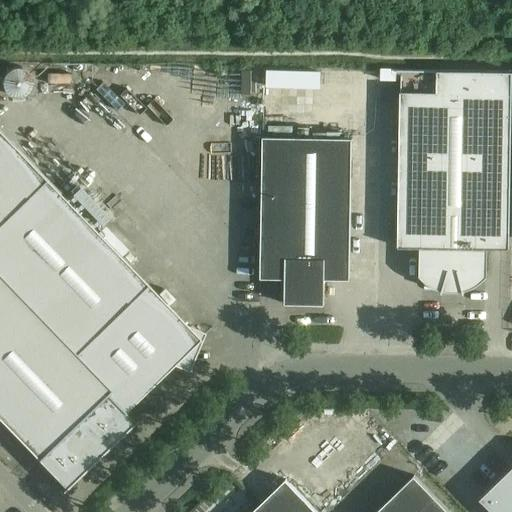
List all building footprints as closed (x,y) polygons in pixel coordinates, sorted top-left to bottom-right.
[(19,65),(16,64),(13,65),(11,65),(7,67),(6,67),(4,69),(3,71),(1,73),(1,74),(0,75),(0,76),(0,82),(0,84),(1,85),(1,86),(2,88),(3,89),(5,91),(6,92),(8,93),(9,94),(11,95),(13,95),(15,95),(16,95),(19,95),(21,94),(23,93),(25,91),(26,91),(27,90),(28,88),(29,86),(30,84),(30,82),(30,81),(30,79),(30,77),(30,76),(30,75),(29,72),(27,70),(26,69),(25,68),(23,66),(21,66),(19,65)] [(440,289),(442,290),(441,292),(443,293),(443,290),(445,291),(449,291),(453,292),(457,292),(459,291),(463,291),(463,293),(464,293),(464,291),(468,289),(471,288),(475,286),(477,285),(480,283),(483,280),(485,279),(487,276),(487,271),(487,249),(509,249),(511,98),(511,71),(401,70),(398,247),(420,248),(420,270),(419,275),(422,278),(423,280),(427,282),(430,285),(434,287),(436,288),(440,289)] [(236,84),(170,87),(172,140),(226,138),(224,102),(236,101),(236,84)] [(123,85),(115,92),(134,113),(142,105),(123,85)] [(0,419),(65,488),(134,421),(124,411),(199,339),(0,131),(0,419)] [(352,138),(263,137),(261,278),(285,278),(285,304),(325,304),(325,279),(350,279),(352,138)] [(511,511),(511,467),(480,499),(492,511),(511,511)] [(449,511),(414,475),(376,511),(449,511)] [(317,511),(286,479),(251,511),(317,511)]
